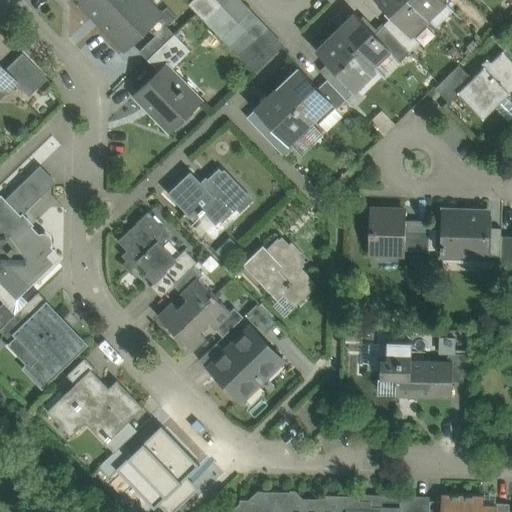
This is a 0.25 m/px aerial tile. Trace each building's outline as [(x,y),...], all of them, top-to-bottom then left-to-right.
[(78,0),(100,22),(124,0),(78,0)] [(144,0),(124,0),(100,22),(125,48),(147,27),(159,15),(159,14),(144,0)] [(217,0),(192,0),(188,4),(205,21),(222,5),(217,0)] [(284,45),(240,0),(217,0),(222,5),(230,14),(238,22),(247,31),(255,39),(263,48),(272,57),(284,45)] [(428,20),(408,0),(375,0),(393,17),(411,36),(412,35),(428,20)] [(408,0),(428,20),(446,3),(442,0),(408,0)] [(222,5),(205,21),(213,30),(230,14),(222,5)] [(159,15),(147,27),(155,36),(166,26),(176,17),(167,7),(159,14),(159,15)] [(375,34),(355,13),(337,30),(372,65),(388,50),(389,49),(375,34)] [(230,14),(213,30),(221,39),(238,22),(230,14)] [(412,35),(411,36),(393,17),(384,26),(409,52),(419,42),(412,35)] [(238,22),(221,39),(229,47),(247,31),(238,22)] [(166,26),(155,36),(139,51),(147,60),(174,34),(166,26)] [(399,61),(409,52),(384,26),(375,34),(389,49),(388,50),(399,61)] [(372,65),(337,30),(315,51),(331,67),(351,88),(373,67),(372,65)] [(247,31),(229,47),(238,56),(255,39),(247,31)] [(174,34),(147,60),(158,71),(166,64),(171,69),(190,51),(174,34)] [(255,39),(238,56),(246,65),(263,48),(255,39)] [(263,48),(246,65),(254,73),(272,57),(263,48)] [(511,60),(503,51),(491,63),(485,69),(483,67),(457,93),(482,119),(505,97),(511,103),(511,60)] [(47,79),(22,53),(5,70),(16,81),(15,82),(29,96),(47,79)] [(456,62),(433,84),(445,96),(468,75),(456,62)] [(5,70),(0,64),(0,96),(15,82),(16,81),(5,70)] [(171,69),(166,64),(158,71),(134,95),(170,132),(201,101),(171,69)] [(318,88),(298,67),(277,88),(310,123),(331,103),(332,102),(318,88)] [(351,88),(331,67),(322,75),(327,79),(346,100),(352,94),(348,90),(351,88)] [(346,100),(327,79),(318,88),(332,102),(331,103),(336,109),(346,100)] [(310,123),(277,88),(255,109),(272,126),(288,143),(289,142),(310,123)] [(288,143),(272,126),(264,135),(285,157),(294,148),(289,142),(288,143)] [(219,168),(202,184),(190,171),(167,193),(193,220),(200,213),(201,215),(203,212),(215,224),(235,205),(232,202),(242,192),(219,168)] [(25,181),(4,201),(20,217),(40,198),(25,181)] [(4,201),(1,198),(0,198),(0,277),(17,295),(51,262),(44,255),(50,249),(20,217),(4,201)] [(405,212),(370,211),(368,252),(404,253),(404,250),(405,221),(405,212)] [(487,213),(444,211),(443,244),(441,243),(441,249),(442,249),(442,253),(486,255),(487,227),(487,213)] [(149,212),(118,241),(127,250),(122,255),(135,268),(139,263),(147,271),(145,273),(154,283),(166,272),(165,272),(166,270),(177,260),(176,258),(155,237),(164,228),(149,212)] [(429,221),(405,221),(404,250),(428,251),(429,221)] [(501,228),(487,227),(486,255),(500,255),(501,235),(501,228)] [(511,235),(501,235),(500,255),(500,263),(511,263),(511,235)] [(278,238),(267,248),(263,244),(243,264),(277,299),(291,286),(299,295),(314,280),(302,267),(304,265),(296,257),(301,252),(291,241),(286,246),(278,238)] [(185,250),(176,258),(177,260),(166,270),(177,281),(193,265),(197,262),(185,250)] [(177,281),(173,285),(181,294),(198,277),(199,278),(202,275),(193,265),(177,281)] [(175,334),(215,295),(199,278),(198,277),(181,294),(187,300),(178,309),(172,303),(158,316),(175,334)] [(38,292),(18,311),(29,322),(46,306),(47,307),(50,304),(38,292)] [(215,295),(175,334),(191,350),(205,337),(199,331),(208,322),(214,328),(231,312),(230,311),(215,295)] [(275,322),(257,303),(247,312),(266,331),(275,322)] [(29,322),(15,336),(37,358),(28,367),(42,382),(82,344),(47,307),(46,306),(29,322)] [(231,312),(214,328),(222,337),(243,317),(234,308),(230,311),(231,312)] [(250,327),(230,346),(223,353),(209,366),(210,367),(241,400),(282,361),(250,327)] [(438,334),(436,348),(455,351),(457,337),(438,334)] [(447,362),(410,360),(411,342),(387,341),(386,359),(381,359),(380,391),(407,391),(407,396),(451,397),(451,381),(452,362),(447,362)] [(223,353),(215,344),(199,359),(208,369),(210,367),(209,366),(223,353)] [(467,354),(447,354),(447,362),(452,362),(451,381),(466,382),(467,354)] [(85,358),(67,375),(75,384),(87,372),(88,373),(94,368),(85,358)] [(87,372),(75,384),(78,386),(70,393),(68,391),(47,411),(71,435),(85,421),(106,443),(143,407),(117,380),(105,391),(88,373),(87,372)] [(133,452),(121,464),(122,465),(137,481),(144,474),(166,496),(199,465),(161,426),(133,452)] [(124,442),(99,466),(110,477),(122,465),(121,464),(133,452),(124,442)] [(295,492),(257,491),(248,500),(240,500),(239,503),(229,511),(399,511),(400,508),(371,507),(371,501),(360,501),(357,498),(327,497),(323,501),(302,500),(295,492)] [(483,496),(441,494),(441,501),(440,511),(496,511),(497,505),(496,504),(483,504),(483,496)] [(440,511),(441,501),(429,501),(429,503),(428,511),(440,511)] [(428,511),(429,503),(400,502),(400,508),(399,511),(428,511)] [(508,511),(509,504),(496,503),(496,504),(497,505),(496,511),(508,511)]
